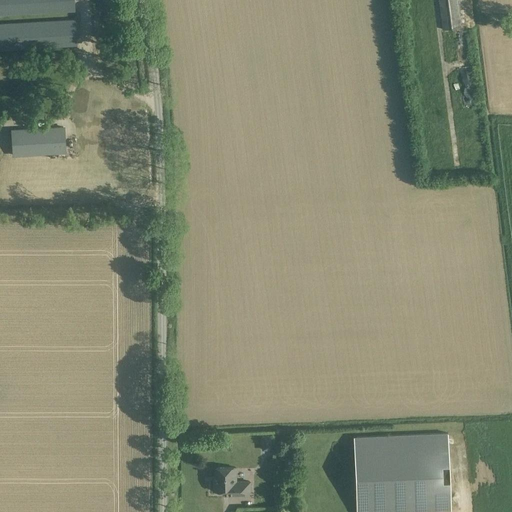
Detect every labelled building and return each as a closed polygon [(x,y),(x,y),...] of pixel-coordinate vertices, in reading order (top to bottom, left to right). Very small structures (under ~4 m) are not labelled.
[(0,0),(0,14),(74,10),(73,0),(0,0)] [(461,27),(457,0),(438,0),(442,30),(461,27)] [(0,49),(76,45),(75,20),(0,24),(0,49)] [(477,106),(471,66),(458,67),(464,107),(477,106)] [(64,149),(63,127),(12,130),(13,155),(50,153),(50,150),(64,149)] [(355,511),(382,511),(450,509),(447,433),(356,437),(357,473),(353,473),(355,511)] [(233,482),(233,467),(216,467),(216,482),(213,482),(213,491),(227,491),(227,495),(244,495),(244,482),(233,482)]
